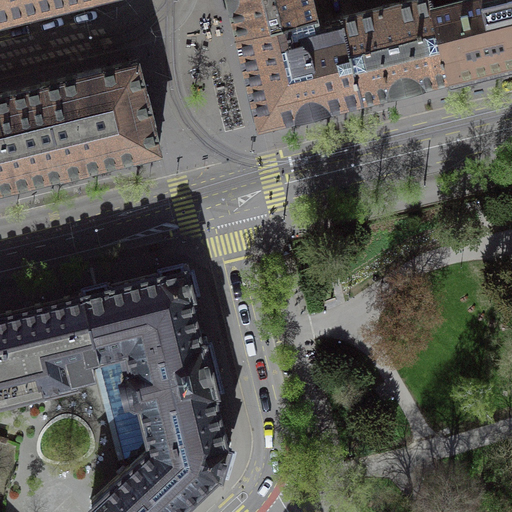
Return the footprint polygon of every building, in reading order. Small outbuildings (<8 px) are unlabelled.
[(0,0),(0,16),(25,10),(22,0),(0,0)] [(22,0),(25,10),(65,0),(22,0)] [(238,32),(238,35),(315,16),(315,14),(311,0),(229,0),(231,7),(232,6),(235,19),(238,32)] [(447,76),(450,76),(430,0),(409,0),(395,4),(395,3),(389,4),(390,6),(383,8),(383,6),(377,8),(344,16),(340,17),(341,21),(342,22),(343,22),(362,98),(364,97),(367,96),(373,94),(374,94),(379,93),(379,92),(386,91),(389,90),(389,91),(401,88),(406,87),(410,86),(411,86),(423,83),(423,82),(425,81),(432,79),(432,80),(438,78),(445,76),(445,77),(447,76)] [(511,0),(456,0),(434,5),(432,0),(430,0),(450,76),(452,75),(451,74),(489,65),(490,65),(494,64),(494,65),(511,60),(511,0)] [(360,98),(362,98),(343,22),(342,22),(318,28),(318,26),(316,26),(315,21),(316,20),(316,18),(315,16),(238,35),(239,37),(239,36),(251,85),(252,90),(255,100),(257,107),(259,118),(260,123),(264,122),(264,121),(285,116),(292,114),(296,113),(297,114),(308,111),(312,110),(317,109),(328,106),(333,104),(339,102),(339,103),(349,100),(355,98),(356,99),(360,98)] [(0,185),(1,186),(1,185),(11,183),(23,181),(34,178),(34,177),(44,175),(50,173),(60,171),(62,171),(62,172),(70,170),(80,167),(80,168),(87,166),(87,165),(89,165),(99,162),(106,160),(116,158),(123,156),(133,153),(133,154),(135,153),(135,154),(142,152),(153,149),(153,150),(160,148),(157,137),(154,126),(155,126),(152,116),(153,116),(151,111),(147,95),(146,90),(145,90),(143,81),(142,81),(140,70),(137,59),(132,60),(133,61),(101,68),(92,70),(93,70),(86,72),(86,71),(77,74),(46,82),(41,83),(41,84),(12,91),(12,90),(5,92),(5,93),(0,94),(0,185)] [(0,396),(70,379),(76,378),(76,374),(95,369),(94,366),(100,364),(123,457),(130,463),(95,495),(90,499),(101,511),(174,511),(213,476),(213,477),(219,471),(222,472),(231,442),(228,441),(226,434),(215,391),(219,390),(217,382),(216,382),(212,363),(207,344),(208,344),(206,336),(201,337),(191,294),(194,293),(188,265),(186,265),(186,264),(179,266),(179,267),(165,271),(165,269),(158,271),(158,272),(134,278),(110,285),(109,283),(103,285),(103,287),(89,290),(88,288),(82,290),(82,292),(78,293),(78,294),(70,296),(69,295),(64,297),(64,298),(41,304),(40,303),(34,304),(35,306),(12,311),(11,310),(5,311),(6,313),(0,314),(0,396)]
